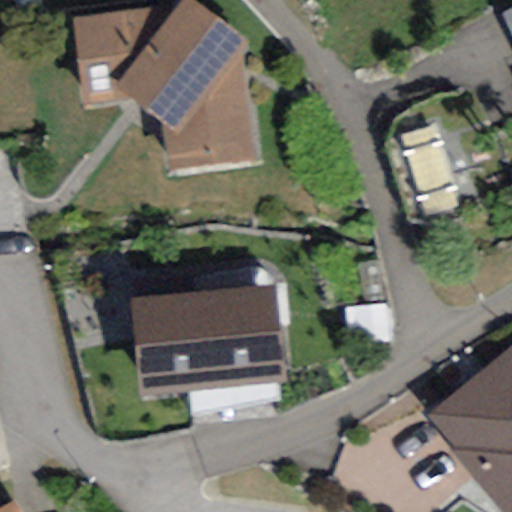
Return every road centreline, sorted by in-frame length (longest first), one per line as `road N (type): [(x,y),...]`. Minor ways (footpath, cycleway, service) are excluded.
road 1 (residential): [(511,301),(337,410),(254,442),(135,468)]
road 2 (residential): [(135,468),(103,463),(52,437),(28,404),(0,319)]
